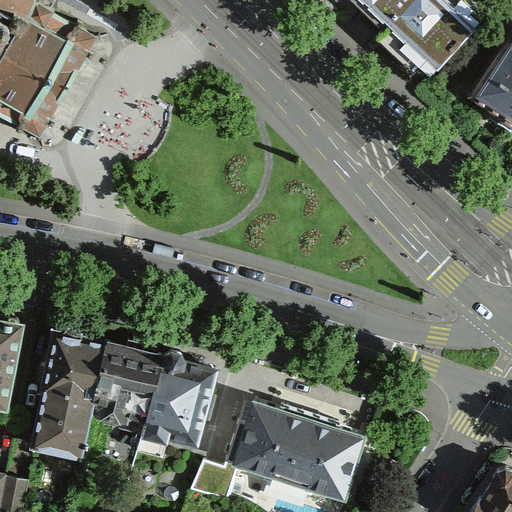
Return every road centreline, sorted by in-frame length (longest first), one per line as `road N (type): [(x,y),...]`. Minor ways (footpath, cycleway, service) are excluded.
road 1 (primary): [(188,0),(441,265),(511,325)]
road 2 (tertiary): [(0,240),(120,259),(391,342)]
road 3 (primary): [(511,237),(254,0)]
road 4 (residential): [(495,389),(416,511)]
road 5 (tertiary): [(511,339),(391,342)]
